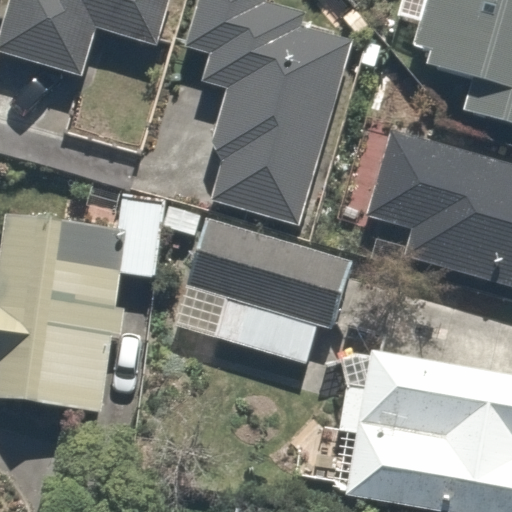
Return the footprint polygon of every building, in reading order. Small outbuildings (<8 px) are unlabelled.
[(0,0),(0,63),(69,84),(86,23),(151,42),(163,0),(0,0)] [(304,0),(193,0),(178,53),(198,59),(191,85),(217,93),(185,195),(291,228),(348,44),(296,28),(304,0)] [(511,0),(418,0),(400,62),(446,76),(435,111),(511,134),(511,0)] [(511,166),(389,129),(360,226),(404,239),(398,259),(511,293),(511,166)] [(150,280),(160,204),(55,190),(51,221),(0,213),(0,399),(91,411),(109,275),(150,280)] [(207,213),(166,334),(297,378),(318,316),(346,326),(366,267),(207,213)] [(511,511),(511,381),(366,353),(337,500),(394,511),(511,511)] [(0,511),(23,511),(25,508),(0,501),(0,511)] [(281,511),(227,503),(225,511),(281,511)]
